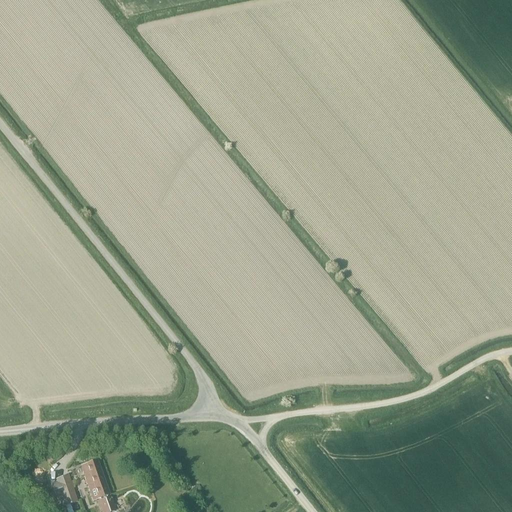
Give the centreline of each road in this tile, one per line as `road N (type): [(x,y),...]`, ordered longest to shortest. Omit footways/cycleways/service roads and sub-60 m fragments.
road 1 (unclassified): [(208,415),(196,366),(0,122)]
road 2 (unclassified): [(273,419),(401,400),(511,351)]
road 3 (unclassified): [(0,432),(208,415)]
